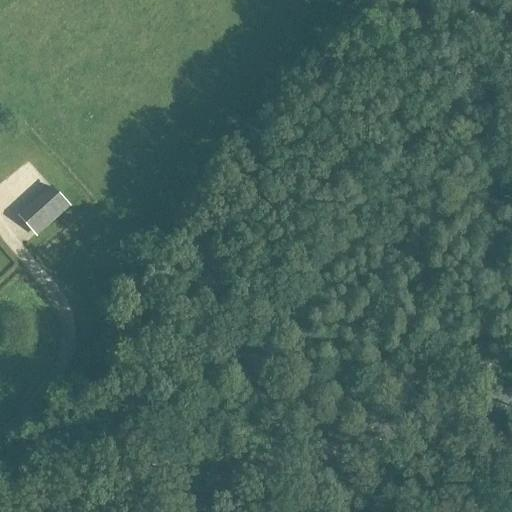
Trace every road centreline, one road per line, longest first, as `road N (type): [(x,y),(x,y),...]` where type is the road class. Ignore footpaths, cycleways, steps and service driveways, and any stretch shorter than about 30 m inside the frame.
road 1 (tertiary): [(84,511),(511,397)]
road 2 (track): [(0,223),(54,291),(69,328),(62,359),(0,442)]
